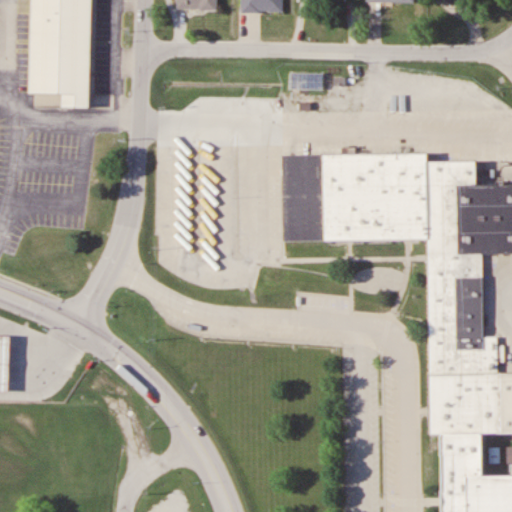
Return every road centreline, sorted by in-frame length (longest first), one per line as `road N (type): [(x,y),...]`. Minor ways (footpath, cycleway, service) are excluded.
road 1 (residential): [(407,511),(402,355),(388,331),(203,312),(117,255)]
road 2 (residential): [(142,46),(465,51),(511,30)]
road 3 (residential): [(85,325),(117,255),(137,179),(144,0)]
road 4 (trunk): [(230,511),(196,437),(148,377),(85,325),(0,286)]
road 5 (residential): [(0,104),(51,122),(142,123)]
